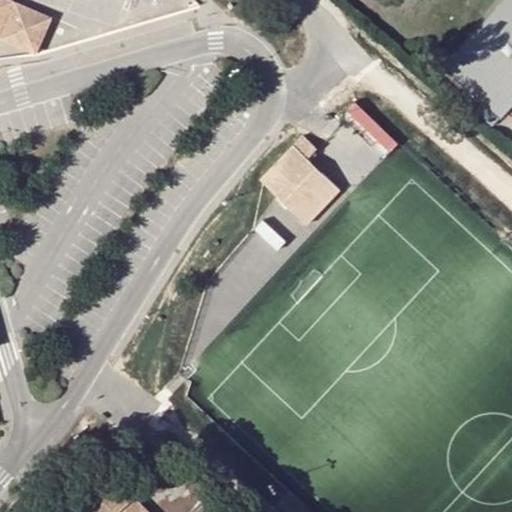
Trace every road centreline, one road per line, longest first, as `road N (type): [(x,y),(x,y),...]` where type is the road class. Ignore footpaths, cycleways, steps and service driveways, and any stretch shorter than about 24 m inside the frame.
road 1 (residential): [(79,383),(269,111),(271,90)]
road 2 (residential): [(271,90),(256,48),(214,35),(0,98)]
road 3 (unclassified): [(333,50),(367,69),(511,197)]
